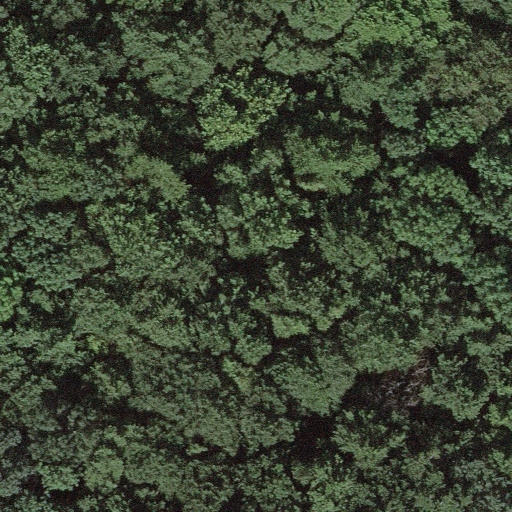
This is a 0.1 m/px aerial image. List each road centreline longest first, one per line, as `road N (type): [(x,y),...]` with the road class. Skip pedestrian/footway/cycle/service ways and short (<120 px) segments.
road 1 (track): [(511,271),(408,154),(310,81),(160,0)]
road 2 (track): [(264,511),(0,485)]
